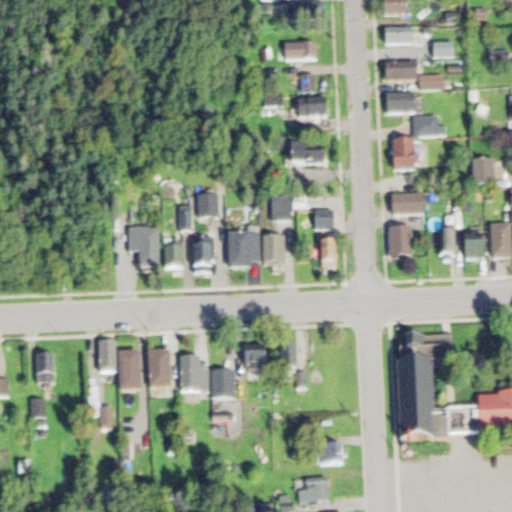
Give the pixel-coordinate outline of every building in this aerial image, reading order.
[(410,16),(410,2),(389,2),(389,16),(410,16)] [(329,8),(294,8),(294,22),(329,22),(329,8)] [(417,31),(390,31),(390,46),(417,46),(417,31)] [(293,46),(292,61),(322,62),(322,47),(293,46)] [(458,60),(458,47),(439,47),(439,60),(458,60)] [(511,66),(511,55),(499,55),(499,66),(511,66)] [(420,84),(420,68),(390,68),(390,84),(420,84)] [(321,79),(307,79),(307,95),(321,96),(321,79)] [(448,93),(448,80),(426,80),(426,93),(448,93)] [(418,99),(393,99),(393,116),(418,116),(418,99)] [(287,120),(286,102),(271,103),(272,121),(287,120)] [(305,121),(332,121),(332,103),(305,103),(305,121)] [(420,138),(443,138),(443,122),(420,122),(420,138)] [(417,143),(397,145),(399,173),(420,171),(417,143)] [(294,152),(294,168),(327,168),(327,153),(294,152)] [(499,164),(479,164),(479,186),(499,186),(499,164)] [(204,198),(204,222),(222,222),(222,198),(204,198)] [(428,217),(428,198),(396,198),(396,217),(428,217)] [(321,231),(338,231),(338,213),(321,213),(321,231)] [(187,241),(195,241),(195,215),(187,215),(187,241)] [(511,229),(497,229),(497,261),(511,261),(511,229)] [(236,271),(256,271),(256,263),(264,263),(264,231),(255,231),(255,238),(236,238),(236,271)] [(445,231),(445,261),(458,261),(458,231),(445,231)] [(395,262),(415,262),(415,232),(395,232),(395,262)] [(134,235),(134,256),(144,256),(144,272),(162,272),(162,235),(134,235)] [(486,261),(486,238),(469,238),(469,261),(486,261)] [(268,268),(289,269),(289,241),(269,240),(268,268)] [(340,271),(340,241),(324,241),(324,271),(340,271)] [(198,275),(217,275),(217,243),(198,243),(198,275)] [(170,249),(170,271),(187,271),(187,249),(170,249)] [(406,442),(511,438),(511,427),(511,397),(482,398),(483,414),(436,415),(434,365),(447,365),(447,351),(458,351),(458,339),(411,340),(411,353),(403,353),(406,442)] [(107,374),(122,374),(122,345),(107,345),(107,374)] [(301,346),(290,346),(290,370),(301,370),(301,346)] [(250,365),(266,367),(268,349),(251,348),(250,365)] [(176,390),(176,354),(157,354),(157,390),(176,390)] [(146,394),(146,355),(128,355),(128,394),(146,394)] [(58,357),(44,357),(44,384),(58,384),(58,357)] [(206,370),(206,359),(188,359),(188,392),(215,393),(215,370),(206,370)] [(221,373),(220,401),(241,401),(242,373),(221,373)] [(13,383),(0,382),(0,397),(12,397),(13,383)] [(50,402),(38,402),(38,415),(49,415),(50,402)] [(120,428),(120,409),(107,409),(107,428),(120,428)] [(329,448),(329,465),(344,465),(344,448),(329,448)] [(305,494),(305,503),(332,503),(332,481),(311,481),(311,494),(305,494)]
